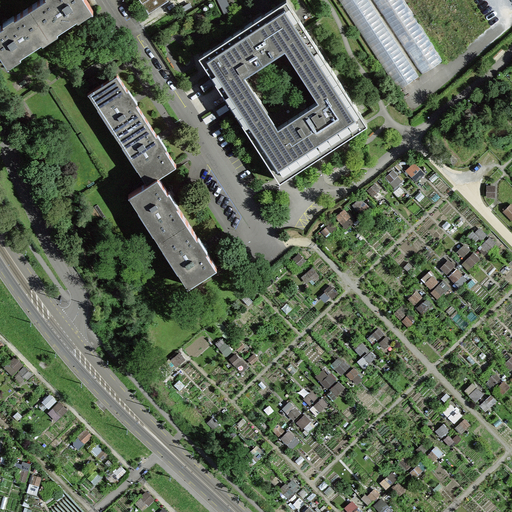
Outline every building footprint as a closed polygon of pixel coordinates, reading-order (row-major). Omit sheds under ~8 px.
[(42,40),(41,38),(55,29),(56,30),(77,17),(76,15),(90,5),(86,0),(39,0),(8,20),(10,23),(8,24),(6,25),(4,23),(0,25),(0,53),(5,61),(18,53),(19,54),(42,40)] [(140,0),(149,12),(166,0),(140,0)] [(284,0),(199,56),(268,163),(276,175),(364,118),(286,0),(284,0)] [(338,0),(398,89),(419,76),(369,0),(338,0)] [(403,0),(373,0),(422,74),(443,60),(403,0)] [(154,137),(157,135),(136,103),(133,104),(131,100),(130,99),(132,97),(117,73),(91,90),(101,105),(97,108),(113,131),(116,128),(126,143),(122,145),(137,168),(141,166),(150,180),(151,181),(158,176),(176,165),(161,141),(158,142),(155,138),(154,137)] [(168,191),(158,176),(151,181),(150,180),(132,191),(142,207),(138,209),(153,232),(157,230),(166,244),(162,246),(178,270),(181,267),(191,282),(217,266),(206,249),(203,251),(200,246),(200,245),(202,244),(172,197),(169,199),(166,194),(166,193),(168,191)]
